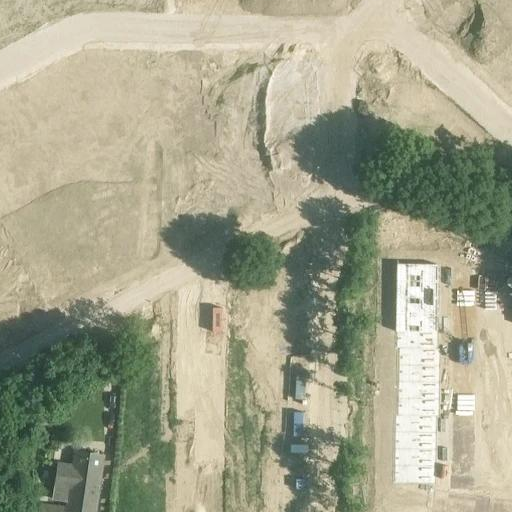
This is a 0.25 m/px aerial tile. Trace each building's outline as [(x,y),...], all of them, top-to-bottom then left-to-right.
[(460,0),(422,0),(408,16),(428,35),(460,0)] [(462,0),(461,0),(460,0),(428,35),(448,52),(478,20),(459,3),(462,0)] [(497,38),(478,20),(448,52),(468,70),(497,38)] [(511,51),(497,38),(468,70),(487,87),(511,60),(511,51)] [(511,60),(487,87),(507,105),(511,99),(511,60)] [(396,264),(396,282),(440,283),(440,265),(396,264)] [(460,271),(460,283),(468,283),(468,271),(460,271)] [(396,282),(396,299),(439,299),(440,283),(396,282)] [(460,283),(460,295),(468,295),(468,283),(460,283)] [(396,299),(396,315),(439,316),(439,299),(396,299)] [(460,306),(460,312),(468,312),(468,306),(468,300),(460,300),(460,306)] [(396,315),(395,332),(439,333),(439,316),(396,315)] [(460,321),(459,333),(467,333),(468,321),(460,321)] [(395,332),(395,349),(441,350),(441,349),(438,349),(439,333),(395,332)] [(459,333),(459,345),(467,345),(467,333),(459,333)] [(395,349),(395,350),(397,350),(397,366),(441,367),(441,350),(395,349)] [(459,355),(459,367),(467,367),(467,355),(459,355)] [(397,366),(397,383),(440,383),(441,367),(397,366)] [(459,367),(459,379),(467,379),(467,367),(459,367)] [(397,383),(397,400),(440,400),(440,383),(397,383)] [(458,389),(458,401),(466,401),(466,389),(458,389)] [(394,415),(394,416),(440,417),(440,400),(397,400),(396,415),(394,415)] [(458,401),(458,413),(466,413),(466,401),(458,401)] [(394,416),(394,433),(437,434),(437,418),(440,418),(440,417),(394,416)] [(458,422),(458,434),(466,434),(466,422),(458,422)] [(394,433),(393,450),(437,451),(437,434),(394,433)] [(458,434),(457,446),(465,446),(466,434),(458,434)] [(393,450),(393,467),(436,467),(437,451),(393,450)] [(57,463),(51,501),(68,503),(66,511),(95,511),(103,457),(74,453),(73,465),(57,463)] [(457,456),(457,468),(465,468),(465,456),(457,456)] [(393,467),(393,484),(436,485),(436,467),(393,467)] [(457,468),(457,480),(465,480),(465,468),(457,468)] [(407,501),(407,509),(419,509),(419,501),(407,501)] [(419,501),(419,509),(431,509),(431,501),(419,501)] [(436,501),(436,509),(448,509),(448,501),(436,501)] [(62,511),(64,506),(33,502),(31,511),(62,511)] [(458,502),(458,510),(470,510),(470,502),(458,502)] [(470,502),(470,510),(482,510),(482,502),(470,502)]
